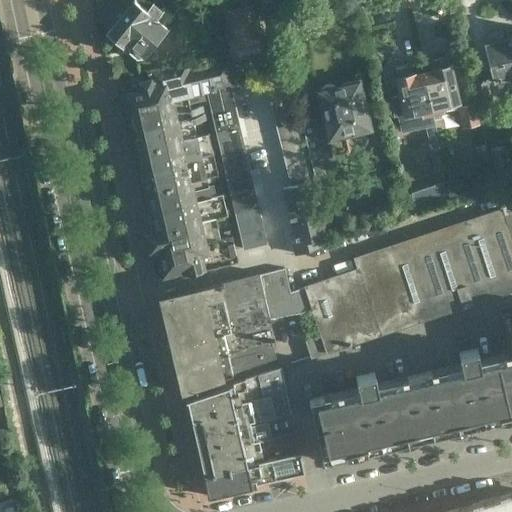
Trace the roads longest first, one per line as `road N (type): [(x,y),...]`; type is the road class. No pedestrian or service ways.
road 1 (residential): [(161,511),(41,0)]
road 2 (residential): [(17,0),(135,511)]
road 3 (residential): [(279,511),(511,454)]
